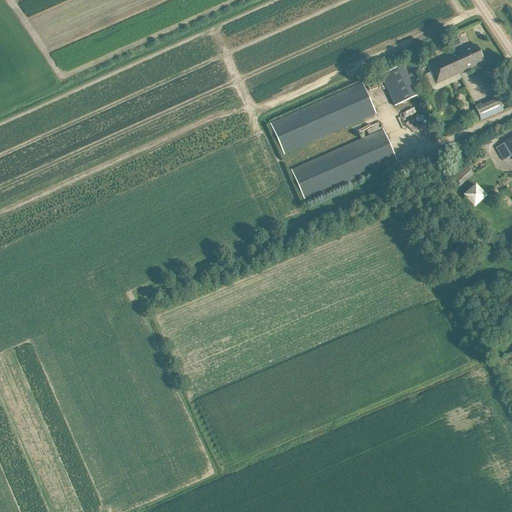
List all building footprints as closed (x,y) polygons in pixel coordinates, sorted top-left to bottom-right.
[(473,66),(484,61),(477,45),(465,50),(465,49),(427,65),(430,72),(431,72),(434,77),(433,77),(436,84),(464,71),(473,67),(473,66)] [(416,96),(403,65),(381,74),(394,105),(416,96)] [(283,152),(372,114),(374,119),(377,118),(375,113),(362,82),(270,122),(283,152)] [(498,99),(476,109),(481,119),(502,110),(498,99)] [(304,199),(396,159),(383,129),(382,129),(381,125),(377,126),(379,130),(291,169),(304,199)] [(511,139),(497,148),(505,162),(511,157),(511,139)] [(465,166),(453,178),(459,185),(461,186),(473,175),(465,166)] [(475,183),(463,194),(474,207),(487,195),(475,183)] [(451,192),(444,199),(447,202),(451,199),(453,196),(454,196),(451,192)]
